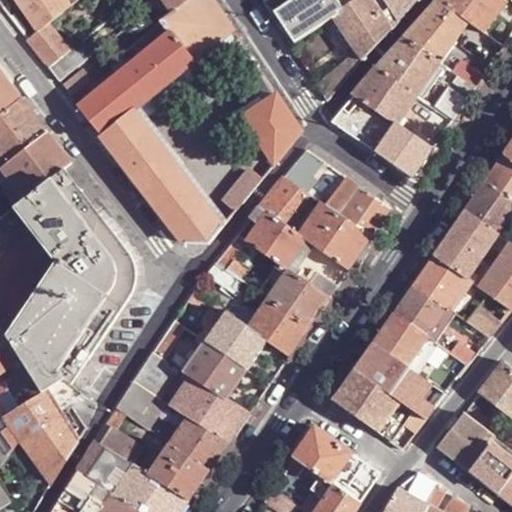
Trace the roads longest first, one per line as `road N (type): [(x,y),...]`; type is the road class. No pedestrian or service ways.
road 1 (residential): [(0,34),(188,286)]
road 2 (residential): [(188,286),(42,511)]
road 3 (tertiary): [(430,211),(302,396)]
road 4 (residential): [(316,127),(188,286)]
road 5 (residential): [(511,333),(406,468)]
road 6 (residential): [(428,0),(316,127)]
road 7 (residential): [(238,0),(316,127)]
road 8 (tertiary): [(511,93),(430,211)]
road 9 (residential): [(430,211),(316,127)]
road 10 (tertiary): [(302,396),(222,511)]
road 11 (residential): [(302,396),(406,468)]
